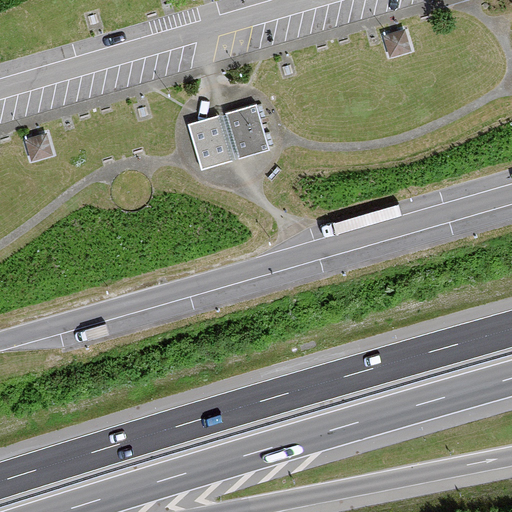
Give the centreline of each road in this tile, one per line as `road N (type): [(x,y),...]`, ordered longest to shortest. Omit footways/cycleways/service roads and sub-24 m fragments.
road 1 (motorway): [(511,328),(0,480)]
road 2 (motorway): [(58,511),(511,378)]
road 3 (motorway): [(227,511),(511,456)]
